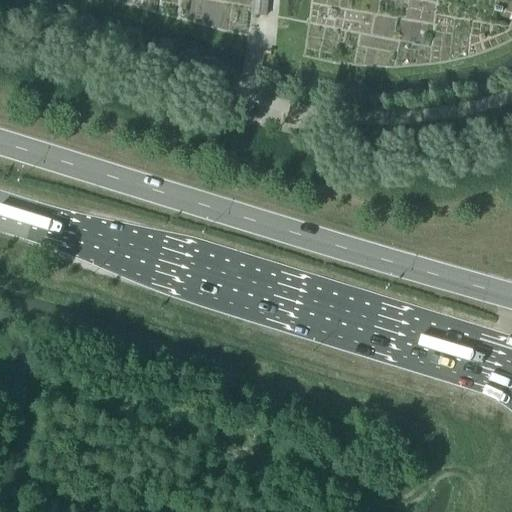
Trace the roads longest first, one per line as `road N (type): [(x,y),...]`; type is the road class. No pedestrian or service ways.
road 1 (primary): [(511,299),(0,145)]
road 2 (primary): [(0,206),(468,350)]
road 3 (unclassified): [(511,99),(454,116),(366,123),(246,96)]
